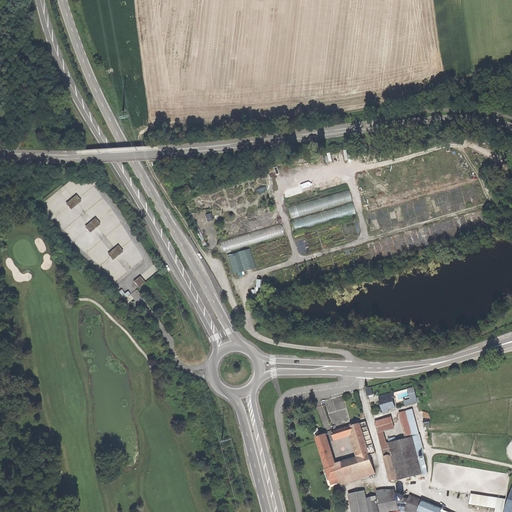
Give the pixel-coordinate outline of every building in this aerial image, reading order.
[(328,196),(287,206),(290,217),(331,207),(329,202),(335,200),(335,201),(339,200),(340,203),(350,201),(348,190),(328,195),(328,196)] [(77,195),(67,204),(72,210),(82,201),(77,195)] [(96,219),(86,227),(91,233),(101,224),(96,219)] [(221,251),(282,236),(280,226),(219,240),(221,251)] [(85,242),(90,248),(96,243),(91,238),(85,242)] [(119,245),(109,254),(114,260),(124,251),(119,245)] [(134,256),(128,259),(131,266),(138,262),(134,256)] [(141,276),(134,281),(139,287),(146,282),(141,276)] [(373,395),(371,387),(365,389),(367,396),(373,395)] [(407,389),(410,399),(416,397),(413,387),(407,389)] [(388,411),(388,409),(393,408),(392,404),(394,404),(396,403),(393,393),(381,396),(383,400),(382,400),(383,405),(381,406),(383,413),(388,411)] [(410,399),(404,401),(405,406),(417,403),(416,397),(410,399)] [(391,453),(397,480),(427,472),(424,461),(419,462),(416,450),(423,449),(420,438),(418,438),(410,410),(400,413),(407,439),(401,440),(388,443),(391,453)] [(412,410),(410,410),(418,438),(420,438),(420,436),(419,436),(412,410)] [(378,431),(394,427),(392,419),(376,423),(378,431)] [(360,424),(370,455),(376,454),(366,422),(360,424)] [(360,424),(351,427),(353,433),(361,458),(335,466),(326,469),(330,480),(333,479),(334,484),(341,482),(341,484),(376,473),(372,461),(370,457),(370,455),(360,424)] [(353,433),(351,427),(342,429),(332,432),(334,439),(353,433)] [(390,482),(397,480),(391,453),(388,453),(385,444),(382,433),(378,434),(384,454),(390,482)] [(316,437),(326,469),(335,466),(326,434),(316,437)] [(351,511),(369,511),(365,491),(348,494),(351,511)] [(399,511),(400,510),(405,510),(409,511),(448,511),(410,496),(409,501),(404,499),(403,500),(401,501),(399,500),(397,501),(396,492),(376,497),(378,511),(399,511)] [(495,511),(502,511),(503,509),(504,499),(472,495),(470,504),(495,508),(495,511)] [(369,511),(378,511),(376,497),(367,499),(369,511)]
